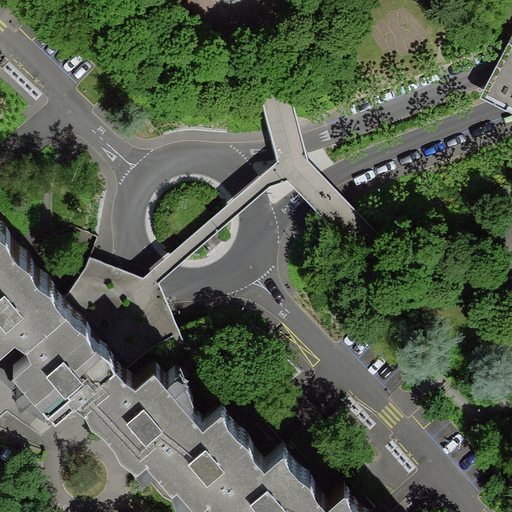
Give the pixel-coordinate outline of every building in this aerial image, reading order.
[(511,36),(493,72),(485,92),(505,105),(511,108),(511,36)] [(191,248),(220,224),(195,194),(166,219),(191,248)] [(0,251),(16,238),(6,221),(0,217),(0,251)] [(0,335),(16,323),(26,330),(66,296),(56,286),(50,273),(38,264),(30,249),(16,238),(0,251),(0,335)] [(87,264),(66,296),(75,307),(87,315),(93,328),(110,342),(115,352),(126,365),(136,372),(155,358),(182,333),(162,290),(153,271),(144,279),(112,267),(90,257),(87,264)] [(75,307),(66,296),(26,330),(32,342),(14,358),(32,380),(56,407),(75,391),(86,400),(126,365),(115,352),(110,342),(93,328),(87,315),(75,307)] [(32,380),(14,358),(32,342),(26,330),(0,355),(0,443),(42,457),(44,432),(59,421),(85,415),(92,412),(86,400),(75,391),(56,407),(32,380)] [(155,358),(136,372),(126,365),(86,400),(92,412),(104,420),(116,434),(122,447),(136,458),(147,449),(197,406),(155,358)] [(204,414),(197,406),(147,449),(173,479),(178,474),(198,498),(208,489),(258,446),(250,429),(238,422),(229,412),(223,398),(204,414)] [(266,454),(258,446),(208,489),(228,511),(289,511),(320,486),(311,469),(300,462),(291,452),(284,438),(266,454)] [(327,494),(320,486),(289,511),(373,511),(372,509),(361,502),(353,492),(345,478),(327,494)]
